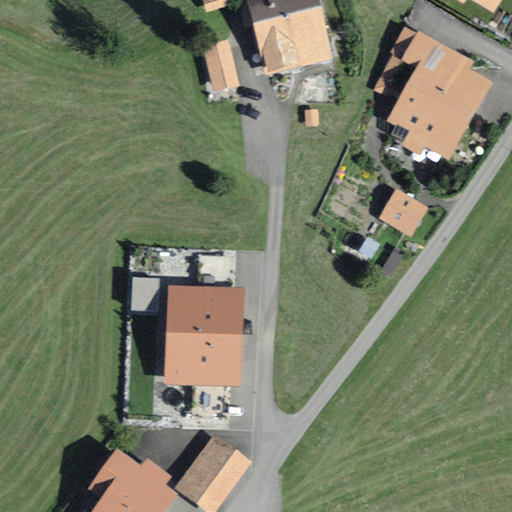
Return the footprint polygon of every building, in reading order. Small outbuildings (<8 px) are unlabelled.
[(254,0),(271,64),(321,51),(308,0),(254,0)] [(386,95),(396,83),(414,93),(390,136),(413,149),(422,132),(443,145),(473,92),(451,79),(460,64),(404,32),(392,54),(395,55),(376,89),(386,95)] [(233,83),(228,61),(211,65),(217,87),(233,83)] [(399,199),(387,219),(406,230),(418,211),(399,199)] [(160,311),(161,278),(131,277),(130,310),(160,311)] [(178,298),(177,338),(232,340),(233,300),(178,298)] [(175,378),(230,380),(232,340),(177,338),(175,378)] [(214,445),(181,489),(209,510),(242,466),(214,445)] [(155,511),(166,498),(154,489),(160,481),(149,472),(143,481),(117,462),(96,490),(112,502),(105,511),(155,511)]
